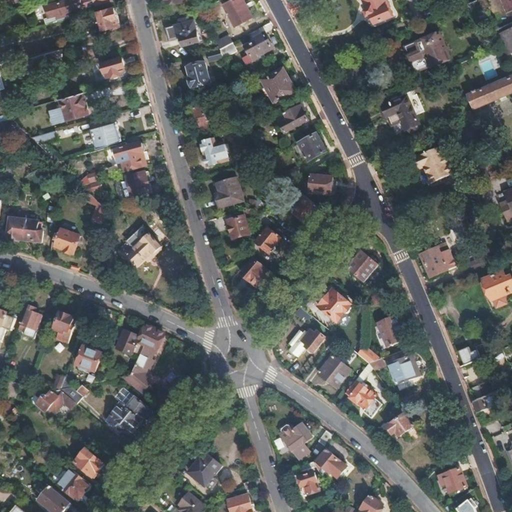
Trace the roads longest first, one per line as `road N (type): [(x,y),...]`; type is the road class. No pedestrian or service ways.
road 1 (residential): [(134,0),(230,339)]
road 2 (residential): [(499,511),(374,198)]
road 3 (residential): [(218,349),(109,295),(0,260)]
road 4 (residential): [(257,366),(356,437),(431,511)]
road 5 (residential): [(374,198),(273,0)]
road 6 (residential): [(249,343),(374,198)]
road 7 (residential): [(108,511),(221,375)]
road 8 (residential): [(243,381),(280,511)]
